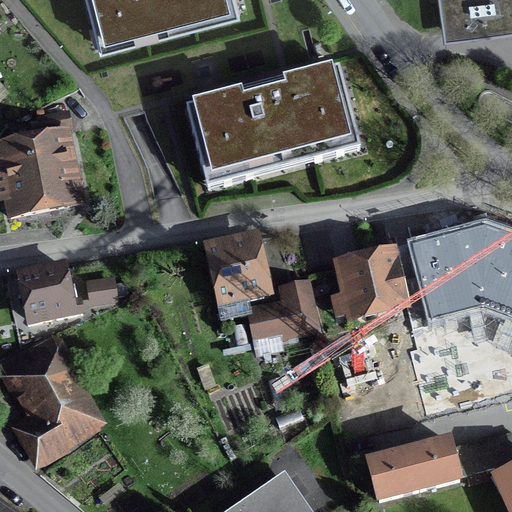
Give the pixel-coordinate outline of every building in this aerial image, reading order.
[(85,0),(99,52),(242,15),(237,0),(85,0)] [(511,0),(437,0),(440,20),(511,9),(511,0)] [(207,188),(360,151),(341,71),(261,91),(187,108),(207,188)] [(64,131),(69,130),(66,116),(38,122),(41,136),(64,131)] [(65,137),(0,149),(0,173),(9,220),(79,207),(65,137)] [(511,240),(483,231),(466,236),(413,251),(429,310),(488,294),(511,303),(511,240)] [(217,304),(221,323),(248,317),(245,305),(262,301),(249,243),(204,253),(216,305),(217,304)] [(46,324),(81,316),(78,306),(72,307),(64,270),(18,280),(27,322),(45,318),(46,324)] [(112,302),(110,285),(90,288),(92,304),(112,302)] [(282,352),(279,338),(292,335),(286,308),(264,313),(265,318),(248,321),(256,358),(282,352)] [(66,436),(90,423),(49,350),(11,371),(41,424),(23,434),(39,463),(70,444),(66,436)] [(511,511),(511,432),(455,447),(451,433),(405,445),(368,454),(379,498),(493,470),(511,511)] [(299,511),(282,485),(242,511),(299,511)]
